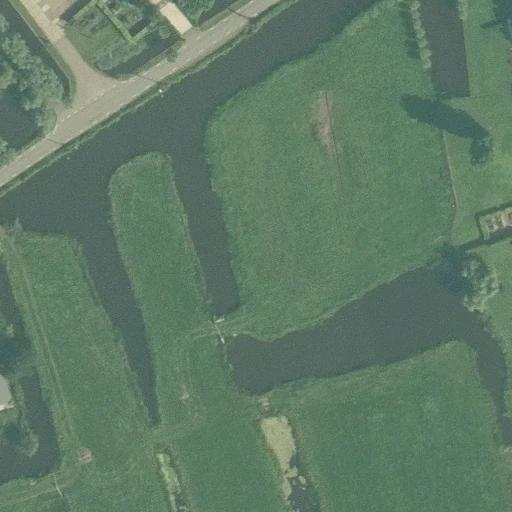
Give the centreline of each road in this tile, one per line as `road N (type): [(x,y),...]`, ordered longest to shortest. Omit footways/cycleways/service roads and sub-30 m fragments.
road 1 (tertiary): [(259,0),(0,177)]
road 2 (track): [(91,511),(0,230)]
